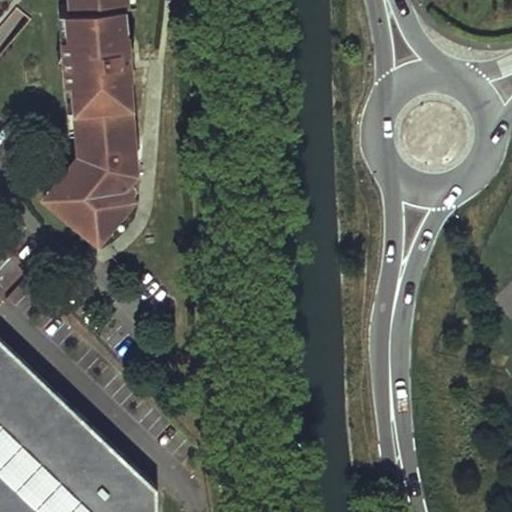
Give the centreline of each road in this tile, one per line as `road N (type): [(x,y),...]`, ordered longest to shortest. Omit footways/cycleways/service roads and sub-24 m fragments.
road 1 (primary): [(409,511),(387,359),(391,310),(422,192)]
road 2 (primary): [(412,79),(385,99),(375,147),(392,177),(422,192)]
